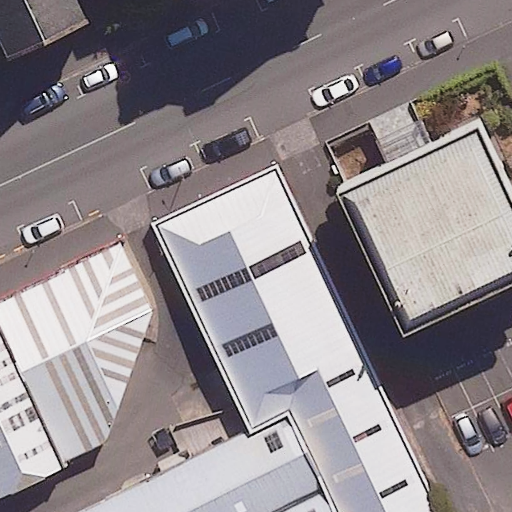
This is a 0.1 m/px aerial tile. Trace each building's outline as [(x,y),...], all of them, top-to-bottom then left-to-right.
[(143,0),(0,0),(0,17),(20,59),(143,0)] [(511,218),(467,124),(343,182),(407,316),(511,266),(511,218)] [(292,403),(393,356),(295,152),(168,213),(265,416),(292,403)] [(155,306),(122,239),(0,299),(0,493),(109,439),(155,306)] [(292,403),(343,511),(467,511),(393,356),(292,403)] [(265,416),(63,511),(343,511),(292,403),(265,416)]
